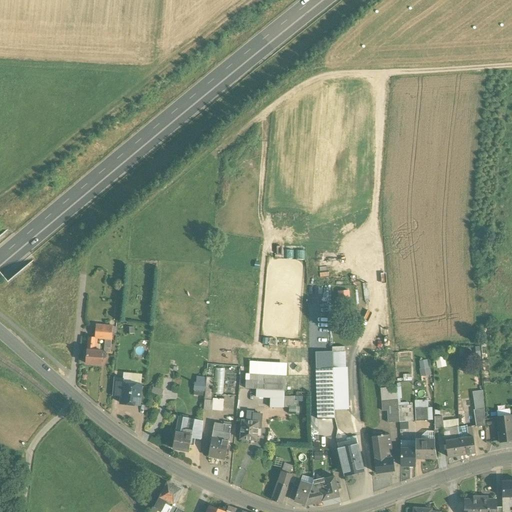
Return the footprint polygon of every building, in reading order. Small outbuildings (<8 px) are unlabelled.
[(349,290),(339,292),(340,303),(350,302),(349,290)] [(96,324),(94,338),(113,339),(115,326),(96,324)] [(299,346),(286,346),(286,353),(305,354),(306,341),(299,341),(299,346)] [(332,348),(333,368),(333,412),(348,412),(347,362),(346,362),(345,348),(332,348)] [(107,350),(93,350),(87,349),(85,364),(102,366),(102,355),(106,356),(107,350)] [(438,368),(446,367),(445,358),(437,360),(438,368)] [(424,376),(430,375),(427,360),(420,362),(424,376)] [(287,363),(249,362),(250,378),(245,379),(245,389),(286,391),(287,363)] [(333,368),(315,368),(317,419),(334,418),(333,412),(333,368)] [(207,374),(206,383),(204,397),(204,409),(221,411),(223,376),(207,374)] [(124,379),(114,378),(112,396),(122,397),(123,384),(124,384),(124,379)] [(204,397),(206,383),(194,382),(193,396),(204,397)] [(124,384),(123,384),(122,397),(121,403),(140,405),(141,385),(124,384)] [(397,387),(382,389),(382,400),(397,399),(397,387)] [(483,391),(473,392),(479,426),(485,426),(483,391)] [(294,397),(283,397),(283,407),(289,407),(289,406),(296,406),(296,401),(294,401),(294,397)] [(382,400),(381,400),(382,411),(387,411),(388,423),(399,422),(398,406),(397,399),(382,400)] [(412,405),(398,406),(399,422),(407,422),(413,421),(412,405)] [(427,406),(415,407),(416,423),(428,422),(427,406)] [(260,414),(253,413),(252,422),(258,422),(257,429),(260,429),(261,416),(260,414)] [(179,416),(177,429),(183,430),(185,430),(187,418),(179,416)] [(435,430),(444,429),(443,421),(442,417),(434,417),(435,430)] [(511,426),(511,417),(497,418),(498,428),(505,427),(511,426)] [(203,421),(187,418),(185,430),(192,431),(192,435),(191,437),(194,438),(201,439),(203,421)] [(458,419),(443,421),(444,429),(450,428),(458,428),(458,419)] [(252,422),(242,421),(240,439),(241,439),(242,441),(247,441),(248,440),(256,440),(257,436),(257,429),(258,422),(252,422)] [(407,422),(399,422),(400,430),(408,430),(407,422)] [(223,424),(214,423),(211,439),(220,440),(223,424)] [(224,424),(223,424),(220,440),(228,442),(230,433),(229,433),(231,425),(224,424)] [(505,427),(498,428),(500,442),(511,440),(511,433),(511,426),(505,427)] [(468,438),(459,439),(462,455),(475,454),(472,427),(467,428),(468,438)] [(459,439),(451,440),(450,428),(444,429),(448,457),(462,455),(459,439)] [(459,439),(458,428),(450,428),(451,440),(459,439)] [(192,435),(182,433),(183,430),(177,429),(173,449),(189,451),(190,445),(191,437),(192,435)] [(390,435),(372,437),(375,459),(376,473),(394,471),(392,458),(390,435)] [(220,440),(211,439),(208,456),(225,459),(228,442),(220,440)] [(434,442),(415,442),(415,449),(415,459),(436,459),(434,446),(434,442)] [(357,443),(337,448),(344,475),(364,471),(357,443)] [(415,459),(415,449),(400,449),(400,466),(415,466),(415,459)] [(322,453),(313,452),(313,460),(322,461),(322,453)] [(284,465),(278,482),(287,485),(293,487),(294,485),(296,477),(289,475),(291,468),(284,465)] [(297,474),(296,477),(294,485),(299,487),(301,482),(303,476),(297,474)] [(335,476),(324,479),(326,488),(326,490),(327,489),(329,499),(339,497),(337,489),(336,484),(335,476)] [(321,489),(319,481),(313,482),(312,486),(310,492),(309,492),(309,494),(321,491),(321,489)] [(511,481),(501,481),(502,503),(501,511),(509,511),(509,497),(511,497),(511,481)] [(287,485),(278,482),(272,500),(281,503),(287,485)] [(301,482),(299,487),(298,488),(294,501),(306,505),(309,494),(309,492),(310,492),(312,486),(301,482)] [(181,490),(167,483),(160,497),(167,500),(174,504),(181,490)] [(326,488),(321,489),(321,491),(323,501),(329,499),(327,489),(326,490),(326,488)] [(321,491),(309,494),(306,505),(323,501),(321,491)] [(167,500),(160,497),(155,508),(158,509),(162,511),(167,500)] [(480,511),(480,497),(473,497),(473,500),(464,500),(464,511),(480,511)] [(496,501),(488,501),(488,497),(480,497),(480,511),(496,511),(496,503),(496,501)] [(174,504),(167,500),(162,511),(163,511),(177,511),(180,507),(174,504)]
